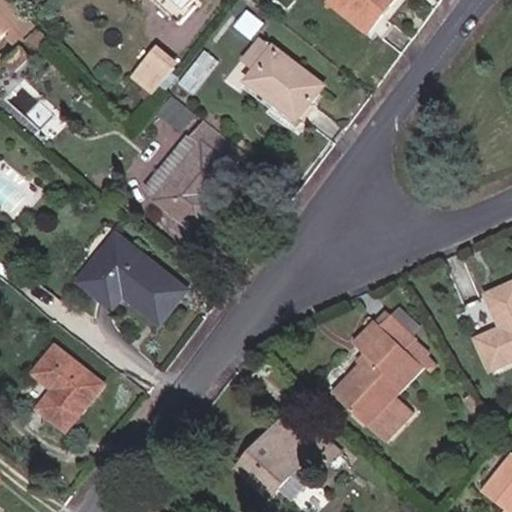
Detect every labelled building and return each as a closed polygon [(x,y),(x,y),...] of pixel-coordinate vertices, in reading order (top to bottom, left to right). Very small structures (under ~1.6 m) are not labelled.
[(45,24),(17,0),(0,0),(0,51),(13,39),(22,48),(45,24)] [(409,0),(337,0),(382,36),(409,0)] [(325,93),(256,43),(237,67),(251,77),(245,88),(298,129),(325,93)] [(164,45),(136,78),(157,95),(185,62),(164,45)] [(186,133),(200,115),(175,96),(161,114),(186,133)] [(204,203),(211,194),(231,170),(196,144),(152,200),(197,236),(214,212),(204,203)] [(214,212),(222,203),(211,194),(204,203),(214,212)] [(203,291),(128,231),(90,284),(124,312),(136,296),(175,328),(203,291)] [(511,289),(496,296),(508,329),(488,338),(504,376),(511,372),(511,289)] [(468,308),(481,332),(501,322),(488,297),(468,308)] [(377,360),(345,394),(398,445),(428,415),(409,399),(443,364),(394,313),(365,346),(377,360)] [(116,385),(66,344),(44,376),(61,390),(48,410),(78,435),(116,385)] [(323,443),(295,418),(243,471),(290,501),(316,466),(336,479),(353,454),(332,437),(323,443)] [(511,511),(511,459),(487,492),(511,511)]
